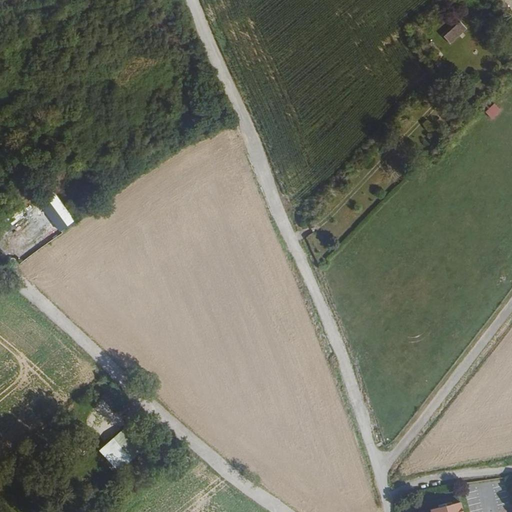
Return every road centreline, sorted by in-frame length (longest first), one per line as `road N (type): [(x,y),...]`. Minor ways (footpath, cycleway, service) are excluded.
road 1 (unclassified): [(388,511),(344,364),(192,0)]
road 2 (track): [(0,281),(67,323),(203,455),(283,511)]
road 3 (track): [(511,305),(379,473)]
